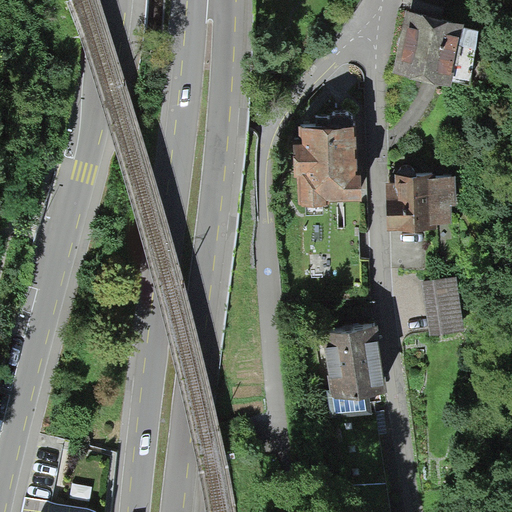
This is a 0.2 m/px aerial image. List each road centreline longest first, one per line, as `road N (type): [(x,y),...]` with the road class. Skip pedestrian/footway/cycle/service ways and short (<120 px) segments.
road 1 (residential): [(383,0),(369,37),(378,280),(415,511)]
road 2 (primary): [(211,0),(158,511)]
road 3 (residential): [(0,473),(81,169),(114,0)]
